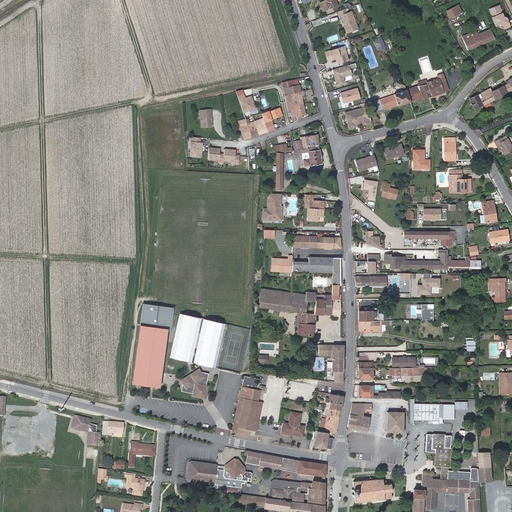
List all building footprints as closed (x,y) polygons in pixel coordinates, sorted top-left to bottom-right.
[(325,0),(326,2),(325,2),(328,8),(338,5),(335,0),(325,0)] [(508,20),(507,17),(503,16),(502,13),(501,13),(498,5),(490,8),(492,13),(494,16),(492,17),(496,24),(500,23),(503,24),(505,27),(510,25),(508,22),(509,22),(508,20)] [(450,18),(459,13),(455,6),(447,11),(450,18)] [(350,27),(357,25),(351,9),(346,11),(345,8),(337,10),(339,15),(341,14),(343,21),(344,21),(345,23),(343,24),(346,31),(351,29),(350,27)] [(468,49),(495,38),(491,29),(477,34),(476,30),(462,36),(468,49)] [(376,37),(373,39),(386,67),(390,66),(376,37)] [(350,61),(346,46),(325,52),(328,62),(337,59),(339,64),(350,61)] [(350,65),(333,70),(338,84),(346,82),(344,78),(353,75),(350,65)] [(438,75),(439,78),(427,82),(427,84),(419,85),(407,89),(411,101),(423,97),(423,99),(444,92),(440,82),(446,80),(443,73),(438,75)] [(470,99),(474,109),(511,90),(511,77),(509,80),(510,82),(492,92),(490,89),(470,99)] [(300,92),(299,85),(297,85),(293,86),(292,80),(282,82),(284,95),(300,92)] [(449,90),(446,80),(440,82),(444,92),(449,90)] [(405,85),(399,83),(399,86),(404,87),(405,91),(372,101),(376,112),(411,101),(407,89),(405,85)] [(358,88),(341,93),(344,104),(362,99),(358,88)] [(284,95),(287,110),(288,110),(292,109),(294,116),(294,117),(298,116),(302,115),(305,114),(301,94),(304,94),(304,91),(300,92),(284,95)] [(256,109),(252,96),(246,98),(244,95),(238,97),(243,113),(256,109)] [(365,107),(345,112),(350,130),(370,124),(365,107)] [(282,116),(279,108),(262,113),(263,119),(270,117),(271,119),(282,116)] [(201,110),(202,127),(213,126),(212,120),(211,120),(211,119),(212,118),(212,109),(201,110)] [(270,117),(263,119),(267,131),(274,129),(271,120),(271,119),(270,117)] [(259,134),(267,131),(263,119),(255,122),(259,134)] [(239,122),(243,135),(245,139),(251,137),(247,124),(246,122),(245,120),(239,122)] [(255,122),(247,124),(251,137),(259,134),(255,122)] [(317,135),(306,136),(306,137),(307,146),(318,144),(317,135)] [(199,143),(200,138),(192,137),(191,147),(192,147),(191,156),(201,157),(202,143),(199,143)] [(455,160),(455,138),(444,138),(445,160),(455,160)] [(495,142),(496,145),(499,143),(502,149),(505,154),(511,149),(511,145),(508,138),(503,141),(502,138),(495,142)] [(322,164),(319,149),(321,149),(321,146),(307,148),(303,149),(298,149),(296,141),(292,142),(294,150),(295,154),(302,153),(303,160),(304,166),(310,165),(311,166),(312,166),(322,164)] [(387,159),(404,154),(401,144),(395,146),(391,147),(384,149),(387,159)] [(220,154),(220,149),(209,148),(208,159),(219,160),(219,162),(224,163),(224,160),(235,161),(234,163),(239,164),(239,156),(235,155),(236,150),(224,149),(224,155),(220,154)] [(413,160),(415,160),(415,168),(430,168),(430,160),(424,160),(424,150),(413,150),(413,160)] [(355,160),(359,171),(378,166),(375,154),(355,160)] [(449,180),(453,180),(453,192),(471,192),(470,179),(462,179),(460,179),(460,174),(460,170),(449,170),(449,180)] [(389,188),(390,184),(383,182),(381,191),(383,191),(382,195),(396,198),(398,190),(389,188)] [(263,209),(262,220),(272,220),(272,218),(284,218),(285,194),(268,193),(268,209),(263,209)] [(309,208),(324,209),(324,201),(313,200),(313,195),(307,194),(306,208),(309,208)] [(485,223),(495,221),(493,213),(495,213),(493,200),(485,202),(485,199),(482,200),(483,202),(482,202),(485,223)] [(319,217),(323,217),(324,209),(309,208),(308,221),(319,221),(319,217)] [(423,220),(442,220),(442,208),(424,208),(423,220)] [(509,240),(507,229),(489,232),(491,243),(509,240)] [(274,230),(265,230),(265,237),(274,238),(274,230)] [(366,231),(366,246),(385,246),(385,244),(380,244),(380,236),(373,236),(373,231),(366,231)] [(447,247),(448,247),(448,232),(404,231),(404,237),(442,237),(442,245),(445,246),(447,247)] [(317,237),(317,236),(294,235),(293,247),(341,248),(340,238),(317,237)] [(470,256),(478,254),(477,247),(469,249),(470,256)] [(390,257),(390,254),(385,254),(385,263),(390,263),(390,267),(448,268),(448,266),(448,256),(448,254),(442,254),(442,262),(405,262),(405,257),(390,257)] [(272,258),(272,271),(292,272),(292,271),(292,261),(293,255),(288,255),(288,259),(272,258)] [(451,261),(451,256),(448,256),(448,266),(470,266),(470,261),(469,261),(469,257),(466,257),(466,261),(451,261)] [(441,287),(441,278),(431,277),(432,274),(423,273),(422,285),(417,285),(417,295),(432,295),(432,287),(441,287)] [(387,285),(387,276),(355,276),(356,285),(387,285)] [(505,296),(505,282),(489,282),(489,289),(492,289),(492,291),(495,291),(495,297),(505,296)] [(338,299),(340,299),(340,295),(338,295),(338,285),(332,285),(331,295),(331,299),(338,299)] [(297,334),(312,336),(313,324),(305,323),(308,300),(306,300),(306,295),(260,289),(260,295),(259,302),(256,302),(255,306),(258,307),(298,312),(298,317),(299,317),(298,326),(297,334)] [(308,300),(305,323),(313,324),(314,314),(331,314),(331,299),(331,295),(324,295),(323,299),(316,299),(316,292),(306,292),(306,294),(306,295),(306,300),(308,300)] [(172,307),(142,303),(139,325),(167,327),(167,329),(170,331),(172,307)] [(416,320),(434,320),(434,309),(428,309),(428,304),(416,304),(416,320)] [(359,321),(373,321),(373,317),(376,317),(376,311),(359,311),(359,321)] [(227,329),(228,324),(179,314),(170,358),(193,362),(193,363),(216,368),(224,329),(227,329)] [(381,325),(385,324),(385,321),(373,321),(359,321),(359,330),(381,330),(381,325)] [(476,340),(466,340),(466,351),(476,351),(476,340)] [(340,345),(335,345),(335,352),(335,358),(333,358),(332,371),(343,371),(343,345),(340,345)] [(268,364),(269,355),(259,355),(258,363),(268,364)] [(392,368),(415,368),(415,362),(410,362),(410,357),(405,357),(402,358),(392,358),(392,368)] [(373,370),(375,370),(375,368),(373,368),(359,368),(359,379),(373,379),(373,370)] [(206,382),(209,373),(200,371),(206,382)] [(511,378),(511,379),(511,372),(500,373),(500,388),(511,387),(511,378)] [(260,383),(261,380),(244,376),(238,403),(236,402),(236,405),(238,406),(232,431),(237,432),(239,427),(251,430),(256,431),(259,420),(263,402),(258,401),(260,390),(265,391),(266,387),(259,385),(259,383),(260,383)] [(183,383),(182,391),(190,393),(183,383)] [(400,398),(403,398),(403,395),(400,395),(400,392),(386,392),(386,393),(378,393),(378,395),(372,395),(373,385),(359,385),(358,398),(383,398),(400,398)] [(342,404),(343,396),(329,393),(329,398),(325,397),(324,401),(342,404)] [(324,412),(323,412),(323,414),(339,417),(342,404),(324,401),(324,403),(326,404),(324,412)] [(363,416),(364,413),(365,409),(352,408),(348,427),(367,431),(368,428),(370,417),(363,416)] [(396,420),(397,410),(388,409),(387,421),(396,421),(396,420)] [(404,421),(405,411),(397,410),(396,420),(404,421)] [(299,425),(300,413),(291,412),(289,424),(283,423),(282,433),(302,436),(304,426),(299,425)] [(339,417),(323,414),(321,426),(326,427),(325,432),(328,432),(334,433),(336,433),(339,417)] [(81,430),(82,428),(89,430),(89,428),(92,432),(97,433),(97,430),(93,424),(91,423),(91,420),(77,416),(74,428),(81,430)] [(107,421),(106,435),(111,435),(111,433),(115,433),(115,437),(122,437),(123,423),(107,421)] [(250,435),(251,430),(239,427),(237,432),(250,435)] [(318,443),(316,443),(315,447),(326,448),(328,432),(325,432),(319,431),(318,443)] [(423,511),(424,507),(426,508),(428,480),(442,480),(441,491),(470,492),(470,499),(468,499),(468,511),(480,511),(479,481),(478,481),(477,469),(475,468),(472,468),(471,469),(470,472),(448,471),(448,467),(450,467),(452,435),(427,434),(426,452),(437,452),(435,466),(442,467),(441,479),(432,478),(433,474),(423,473),(422,489),(413,489),(413,497),(412,511),(423,511)] [(134,442),(134,444),(130,443),(128,467),(134,467),(135,454),(155,456),(155,447),(151,447),(151,445),(138,444),(138,442),(134,442)] [(292,459),(277,456),(248,451),(247,455),(247,458),(260,461),(260,464),(259,465),(281,469),(281,467),(298,470),(297,473),(326,476),(326,465),(292,459)] [(215,463),(190,459),(188,462),(186,479),(188,482),(214,484),(216,465),(215,463)] [(237,461),(234,460),(225,468),(223,475),(225,478),(250,481),(251,473),(243,472),(243,469),(237,461)] [(225,468),(217,467),(215,482),(217,485),(216,491),(239,494),(240,490),(237,490),(237,487),(240,485),(241,483),(243,484),(244,481),(250,481),(225,478),(223,475),(225,468)] [(479,481),(491,480),(491,467),(475,468),(477,469),(478,481),(479,481)] [(97,479),(105,480),(106,470),(103,469),(98,469),(97,479)] [(141,496),(144,480),(128,477),(126,486),(133,488),(132,494),(141,496)] [(386,485),(385,481),(382,481),(382,479),(354,482),(354,488),(353,489),(353,495),(355,495),(356,502),(391,497),(391,492),(390,484),(386,485)] [(434,508),(435,490),(441,491),(442,480),(428,480),(426,508),(434,508)] [(312,484),(301,482),(300,483),(300,486),(296,485),(294,483),(284,481),(281,483),(275,483),(275,484),(297,487),(310,488),(325,489),(325,483),(312,481),(312,484)] [(276,489),(276,487),(274,487),(275,484),(268,484),(267,498),(270,498),(271,488),(276,489)] [(291,502),(302,503),(303,493),(297,493),(297,487),(275,484),(274,487),(276,487),(276,489),(271,488),(270,498),(276,499),(282,500),(282,497),(291,498),(291,502)] [(325,496),(325,489),(310,488),(309,494),(325,496)] [(240,494),(239,503),(264,507),(266,497),(240,494)] [(309,494),(308,494),(307,501),(324,503),(325,496),(309,494)] [(264,507),(264,508),(274,509),(276,499),(270,498),(267,498),(266,497),(264,507)] [(286,501),(286,500),(282,500),(276,499),(274,509),(289,511),(309,511),(309,504),(302,503),(291,502),(286,501)]
